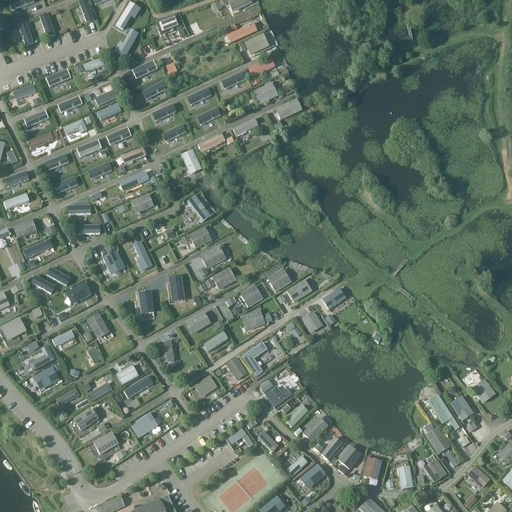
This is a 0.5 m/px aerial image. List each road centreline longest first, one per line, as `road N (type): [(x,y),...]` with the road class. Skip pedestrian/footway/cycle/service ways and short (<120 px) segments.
road 1 (unclassified): [(0,377),(50,434),(83,501),(107,493),(248,396)]
road 2 (unclassified): [(175,395),(320,296)]
road 3 (unclassified): [(140,348),(279,266)]
road 4 (unknown): [(0,178),(137,119)]
